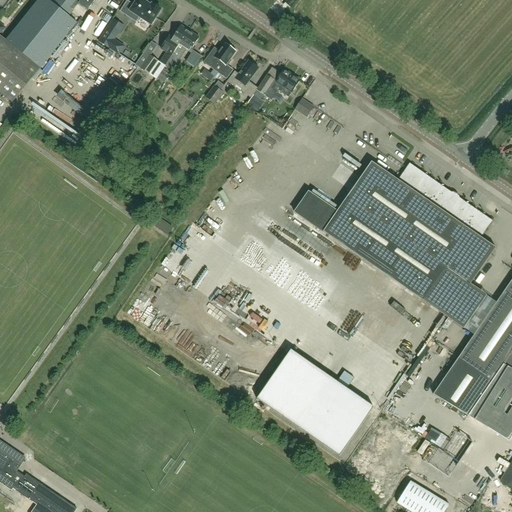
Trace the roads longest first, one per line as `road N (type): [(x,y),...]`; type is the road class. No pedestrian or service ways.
road 1 (tertiary): [(464,162),(291,44)]
road 2 (residential): [(291,44),(284,56),(257,53),(173,0)]
